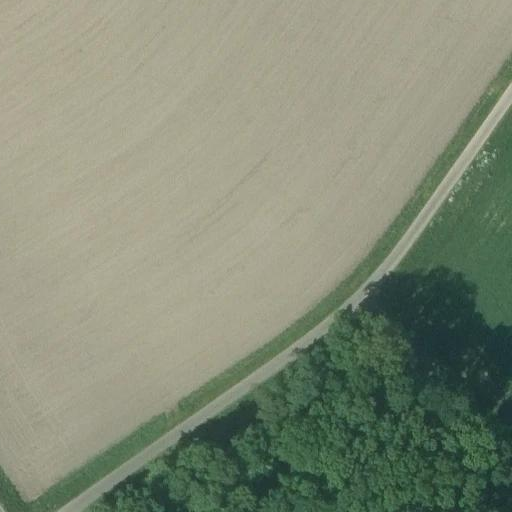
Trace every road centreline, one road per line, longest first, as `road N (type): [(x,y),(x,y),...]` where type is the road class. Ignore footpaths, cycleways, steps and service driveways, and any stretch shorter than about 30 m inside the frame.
road 1 (unclassified): [(74,511),(256,386),(359,300),(511,93)]
road 2 (track): [(511,471),(359,300)]
